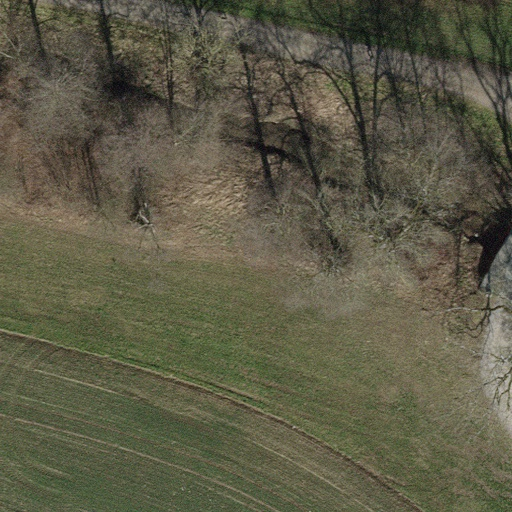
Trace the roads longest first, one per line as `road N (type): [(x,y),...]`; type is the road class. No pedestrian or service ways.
road 1 (track): [(511,92),(95,0)]
road 2 (track): [(511,297),(476,361),(511,393)]
